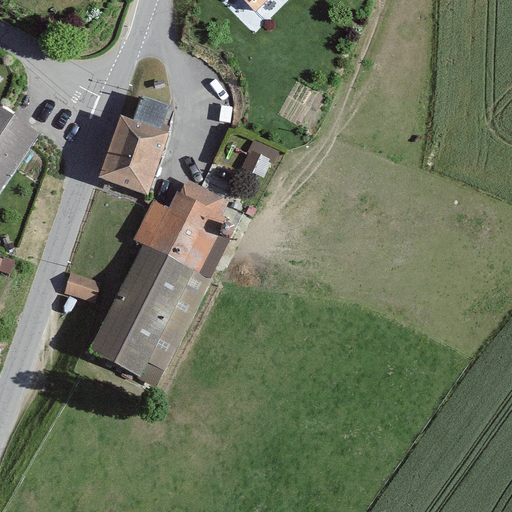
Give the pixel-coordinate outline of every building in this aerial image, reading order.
[(266,0),(238,0),(251,14),(266,0)] [(168,111),(141,102),(133,125),(160,134),(168,111)] [(0,193),(38,139),(0,112),(0,193)] [(100,186),(149,202),(169,141),(120,125),(100,186)] [(242,165),(267,176),(281,145),(257,134),(242,165)] [(133,245),(144,250),(90,357),(158,391),(211,285),(196,278),(217,237),(205,231),(212,218),(221,223),(228,208),(186,187),(180,200),(176,197),(168,213),(153,205),(133,245)] [(100,288),(69,278),(63,299),(93,309),(100,288)]
